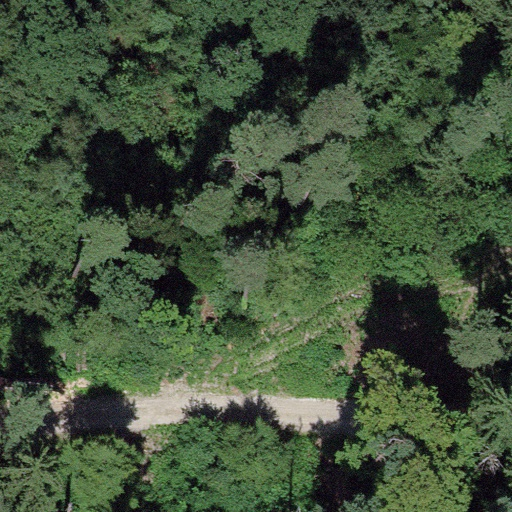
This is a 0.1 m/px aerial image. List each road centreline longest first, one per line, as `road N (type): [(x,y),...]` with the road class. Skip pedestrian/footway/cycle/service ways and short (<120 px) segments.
road 1 (track): [(0,428),(180,407),(511,410)]
road 2 (track): [(511,244),(378,282),(180,407)]
